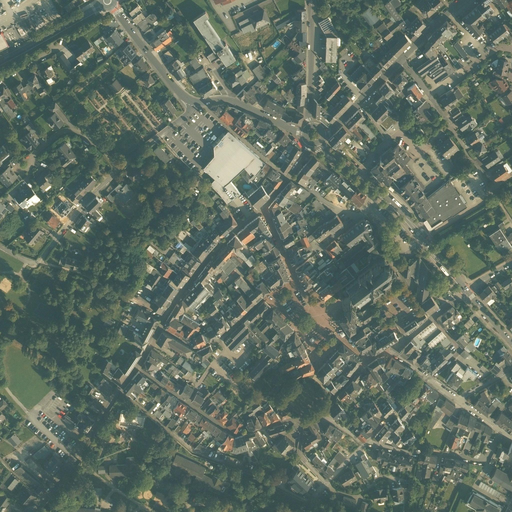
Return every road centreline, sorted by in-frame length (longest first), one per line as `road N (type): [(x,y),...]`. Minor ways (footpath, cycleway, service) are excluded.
road 1 (residential): [(302,418),(236,434),(138,366)]
road 2 (residential): [(138,366),(30,511)]
road 3 (residential): [(118,167),(78,131),(63,131),(32,155),(27,176),(8,191),(16,202)]
road 4 (residential): [(118,167),(36,263),(0,246)]
road 5 (residential): [(263,206),(208,255),(158,326)]
road 6 (residential): [(158,326),(197,348),(263,296),(278,302)]
road 7 (tertiary): [(468,290),(381,194)]
road 8 (residential): [(310,126),(310,0)]
road 9 (tertiary): [(192,102),(112,6)]
road 10 (unknown): [(378,428),(501,431)]
